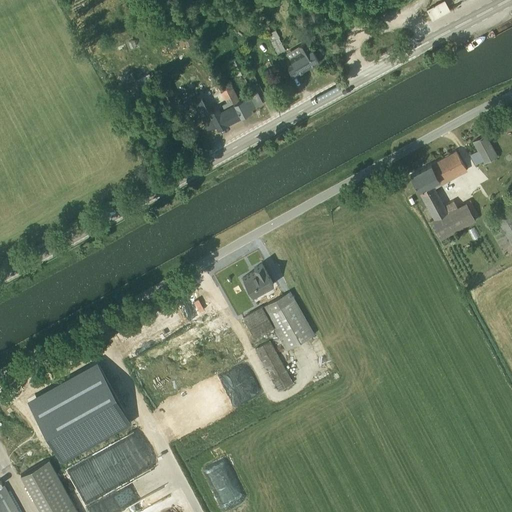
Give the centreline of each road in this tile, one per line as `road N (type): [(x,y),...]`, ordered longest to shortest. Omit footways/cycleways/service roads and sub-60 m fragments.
road 1 (unclassified): [(0,374),(445,127),(511,100)]
road 2 (secondary): [(0,276),(508,0)]
